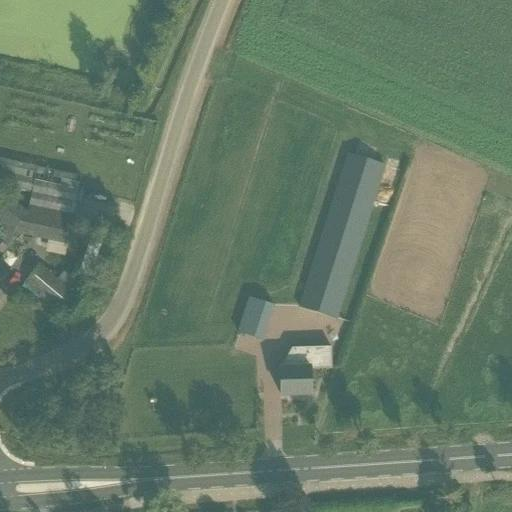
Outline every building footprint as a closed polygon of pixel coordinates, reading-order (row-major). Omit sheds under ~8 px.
[(338,320),(340,312),(344,300),(386,168),(347,156),(298,308),(338,320)] [(0,186),(32,193),(27,213),(3,192),(0,195),(0,221),(7,228),(0,236),(0,280),(8,271),(0,264),(0,257),(19,235),(66,245),(77,191),(80,178),(0,160),(0,186)] [(79,273),(91,277),(103,239),(92,236),(79,273)] [(60,315),(82,288),(64,273),(57,281),(39,265),(23,284),(60,315)] [(238,333),(264,341),(276,303),(249,295),(238,333)] [(280,370),(280,396),(311,395),(310,369),(308,369),(308,353),(294,353),(294,369),(280,370)]
